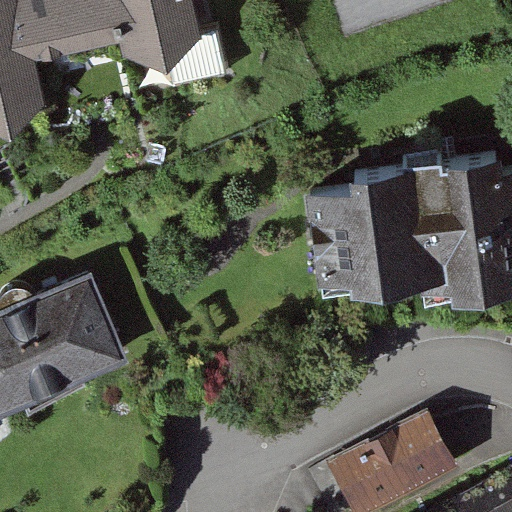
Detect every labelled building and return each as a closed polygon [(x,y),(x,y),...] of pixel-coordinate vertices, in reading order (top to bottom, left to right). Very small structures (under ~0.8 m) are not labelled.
[(0,0),(0,138),(37,111),(27,65),(117,47),(119,55),(158,71),(192,42),(184,0),(0,0)] [(343,190),(310,194),(321,298),(414,288),(416,311),(511,300),(511,165),(502,166),(501,153),(398,164),(398,171),(342,177),(343,190)] [(88,273),(0,308),(0,413),(124,364),(88,273)] [(427,408),(326,464),(353,511),(368,511),(458,462),(427,408)] [(511,511),(511,462),(420,511),(511,511)]
